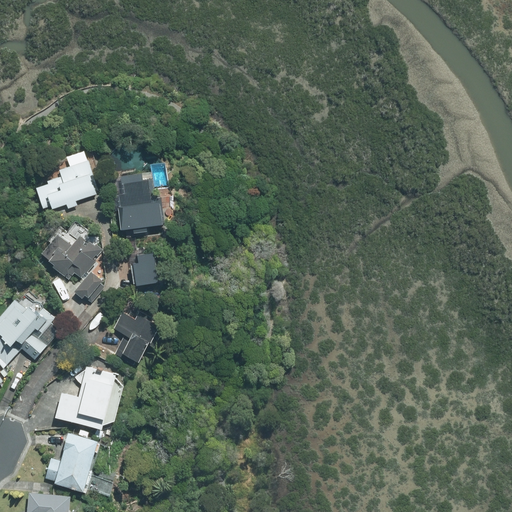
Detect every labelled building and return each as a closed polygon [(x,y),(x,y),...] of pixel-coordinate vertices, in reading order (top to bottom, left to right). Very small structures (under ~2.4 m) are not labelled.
[(57,202),(58,204),(72,200),(73,205),(81,203),(79,197),(102,190),(91,157),(65,165),(68,172),(53,176),(54,179),(43,183),(49,204),(57,202)] [(150,222),(163,220),(158,174),(149,175),(148,168),(120,171),(126,224),(140,223),(139,218),(150,217),(150,222)] [(85,277),(100,260),(97,257),(101,253),(100,254),(106,248),(95,238),(94,239),(85,232),(76,243),(64,232),(47,251),(60,262),(57,264),(73,278),(79,272),(85,277)] [(139,251),(143,280),(165,277),(161,248),(139,251)] [(108,278),(97,269),(80,289),(94,301),(108,285),(104,282),(108,278)] [(0,342),(0,353),(10,363),(26,345),(39,356),(59,333),(61,323),(56,318),(60,314),(48,304),(45,308),(36,300),(34,303),(22,294),(0,319),(0,330),(6,335),(0,342)] [(127,306),(117,326),(128,332),(118,350),(143,363),(168,317),(145,305),(140,313),(127,306)] [(67,388),(61,413),(109,424),(122,369),(92,361),(84,392),(67,388)] [(55,455),(49,475),(90,487),(105,436),(75,428),(66,458),(55,455)] [(74,511),(77,492),(35,488),(32,511),(40,511),(74,511)]
